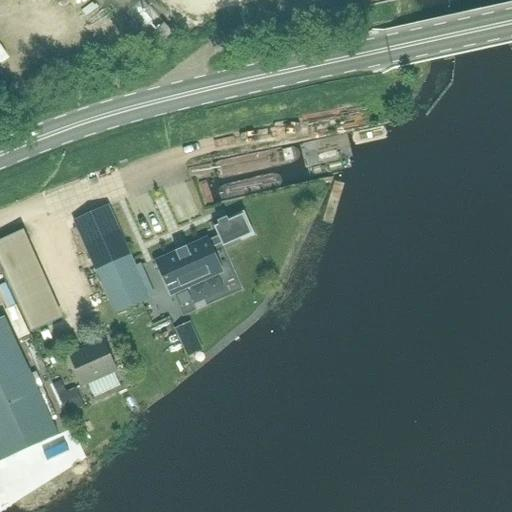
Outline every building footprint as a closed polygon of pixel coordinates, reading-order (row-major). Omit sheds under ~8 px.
[(157,49),(172,35),(165,27),(150,41),(157,49)] [(72,223),(107,302),(113,315),(147,300),(106,208),(72,223)] [(223,248),(240,241),(252,235),(243,215),(231,221),(228,222),(227,218),(226,219),(226,220),(219,223),(218,222),(217,223),(219,226),(214,228),(217,236),(187,249),(186,248),(185,248),(186,249),(177,253),(177,252),(176,253),(176,254),(157,262),(171,295),(221,273),(210,249),(221,245),(223,248)] [(29,339),(61,328),(31,238),(0,247),(0,258),(2,258),(29,339)] [(4,320),(0,322),(0,462),(57,437),(4,320)] [(84,386),(116,371),(104,344),(72,359),(84,386)] [(75,389),(58,396),(66,415),(83,408),(75,389)] [(21,483),(0,491),(0,492),(4,503),(25,496),(21,483)]
